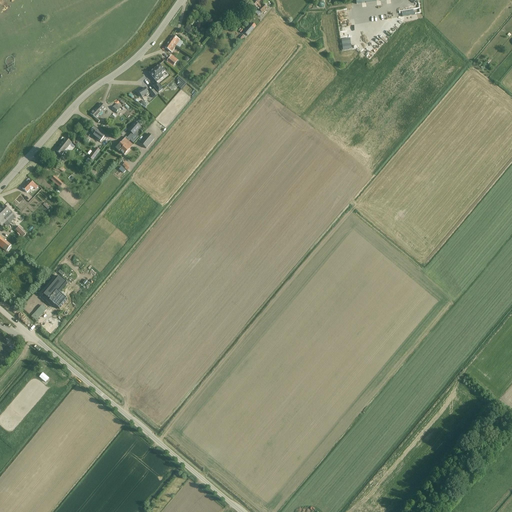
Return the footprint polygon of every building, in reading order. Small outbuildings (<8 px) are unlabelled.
[(259,5),(263,0),(256,0),(252,4),(261,14),(268,6),(266,7),(264,5),(261,8),(259,5)] [(187,25),(183,30),(188,34),(192,29),(187,25)] [(243,33),(247,36),(254,29),(250,25),(243,33)] [(173,36),(169,42),(176,47),(180,41),(173,36)] [(172,53),(176,47),(169,42),(165,48),(172,53)] [(170,58),(167,61),(173,66),(176,63),(170,58)] [(165,71),(160,65),(149,73),(154,80),(158,77),(160,79),(163,77),(161,74),(165,71)] [(178,81),(177,82),(180,84),(178,87),(181,90),(186,84),(180,78),(180,79),(178,81)] [(157,83),(153,87),(158,93),(162,90),(157,83)] [(146,95),(147,97),(149,95),(145,88),(139,92),(142,97),(146,95)] [(101,104),(100,104),(90,114),(95,119),(95,120),(98,123),(100,121),(96,118),(106,108),(101,104)] [(112,110),(116,113),(118,114),(122,108),(116,104),(114,107),(112,110)] [(135,123),(128,131),(133,136),(141,128),(135,123)] [(105,136),(94,127),(90,132),(94,135),(92,137),(100,142),(105,136)] [(148,134),(140,144),(146,149),(155,139),(148,134)] [(124,139),(115,149),(119,152),(120,152),(129,142),(128,142),(125,138),(124,139)] [(66,139),(63,142),(56,151),(61,156),(64,152),(68,155),(75,147),(66,139)] [(124,156),(133,146),(129,142),(120,152),(124,156)] [(93,161),(100,151),(96,148),(89,158),(93,161)] [(22,189),(27,193),(32,187),(35,190),(38,188),(35,185),(30,181),(22,189)] [(67,185),(62,190),(67,194),(71,189),(67,185)] [(4,206),(0,210),(0,213),(7,221),(13,215),(4,206)] [(0,246),(6,252),(11,245),(0,236),(0,246)] [(58,276),(43,295),(48,300),(49,299),(50,300),(50,301),(59,309),(67,299),(60,293),(68,284),(58,276)] [(36,312),(40,316),(44,312),(40,308),(36,312)] [(48,320),(42,326),(51,334),(61,323),(57,319),(54,322),(53,324),(48,320)] [(43,373),(39,377),(46,383),(49,379),(43,373)]
